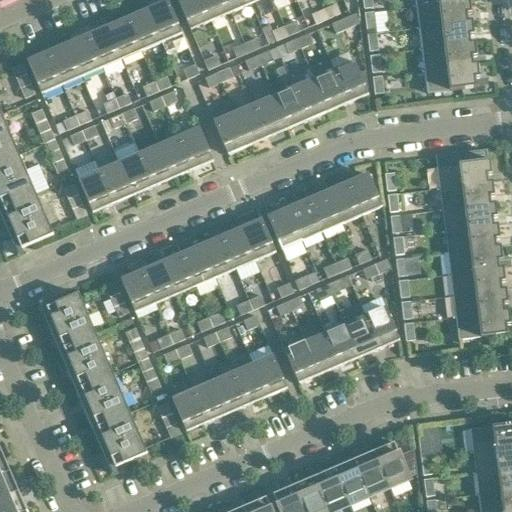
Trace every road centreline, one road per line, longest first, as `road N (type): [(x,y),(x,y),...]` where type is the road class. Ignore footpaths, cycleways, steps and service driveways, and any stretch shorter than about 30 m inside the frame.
road 1 (residential): [(0,294),(377,137),(511,119)]
road 2 (residential): [(511,388),(386,404),(133,511)]
road 3 (residential): [(67,511),(0,356)]
